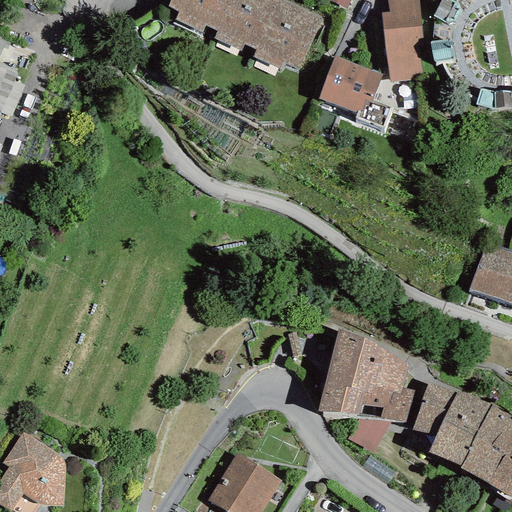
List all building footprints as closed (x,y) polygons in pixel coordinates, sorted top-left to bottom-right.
[(177,0),(169,18),(178,22),(174,30),(201,41),(203,34),(210,38),(227,0),(177,0)] [(243,53),(255,58),(278,8),(260,0),(227,0),(210,38),(216,40),(213,47),(240,60),(243,53)] [(414,0),(376,0),(387,83),(424,79),(414,0)] [(278,8),(255,58),(252,66),(279,78),(282,71),(299,79),(322,28),(278,8)] [(39,51),(0,36),(0,128),(8,131),(39,51)] [(381,82),(334,65),(318,109),(357,123),(355,129),(383,139),(392,114),(372,107),(381,82)] [(511,259),(511,258),(486,249),(468,301),(494,310),(511,259)] [(511,259),(494,310),(511,316),(511,259)] [(409,362),(338,328),(316,411),(360,415),(363,406),(382,409),(381,421),(406,424),(415,390),(403,387),(409,362)] [(456,394),(427,382),(411,431),(435,436),(456,394)] [(457,391),(456,394),(435,436),(428,452),(460,467),(474,432),(492,405),(457,391)] [(511,439),(511,420),(492,405),(474,432),(460,467),(460,469),(488,484),(511,439)] [(6,453),(0,466),(0,504),(11,511),(35,511),(41,504),(63,504),(65,463),(64,458),(59,453),(23,432),(21,433),(17,435),(11,442),(8,446),(6,453)] [(511,439),(488,484),(511,498),(511,439)] [(237,451),(207,498),(229,511),(259,511),(281,479),(237,451)]
